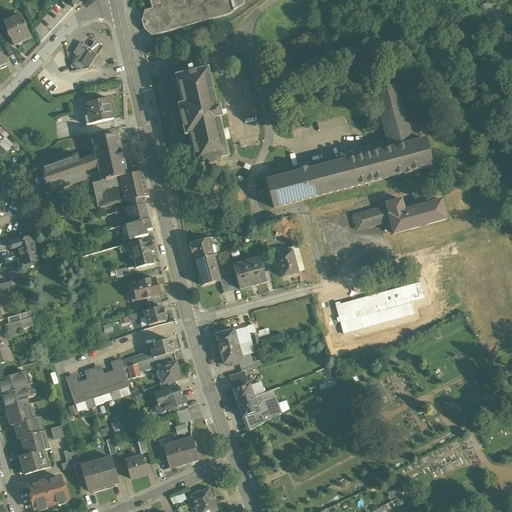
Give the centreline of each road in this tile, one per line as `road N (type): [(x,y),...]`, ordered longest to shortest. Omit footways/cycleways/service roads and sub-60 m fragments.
road 1 (secondary): [(189,323),(115,0)]
road 2 (residential): [(115,0),(81,13),(0,103)]
road 3 (secondary): [(232,456),(189,323)]
road 4 (residential): [(118,511),(232,456)]
road 5 (residential): [(189,323),(310,290)]
